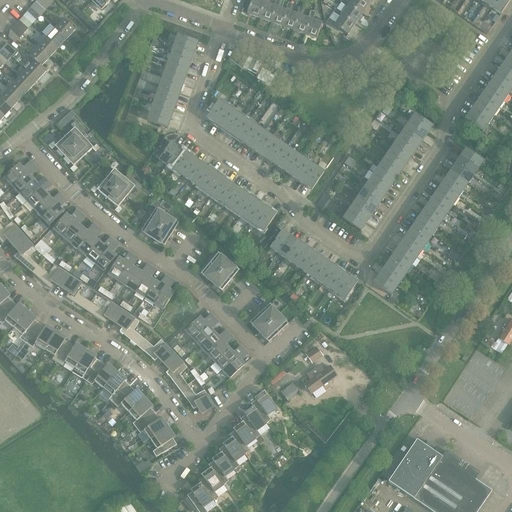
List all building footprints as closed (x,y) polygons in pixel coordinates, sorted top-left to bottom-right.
[(37,0),(34,3),(31,7),(40,15),(54,0),(37,0)] [(93,0),(92,1),(101,10),(110,0),(93,0)] [(251,0),(246,14),(258,18),(264,0),(262,0),(262,2),(257,0),(251,0)] [(264,0),(258,18),(269,22),(277,0),(275,0),(273,6),(266,3),(266,0),(264,0)] [(279,0),(277,0),(269,22),(281,26),(289,3),(288,3),(285,10),(278,7),(280,0),(279,0)] [(335,9),(334,10),(354,24),(361,14),(341,0),(340,2),(340,3),(336,9),(335,9)] [(341,0),(361,14),(368,4),(361,0),(350,0),(349,3),(344,0),(341,0)] [(487,0),(485,4),(493,9),(498,0),(487,0)] [(498,0),(493,9),(500,14),(510,0),(498,0)] [(289,3),(281,26),(292,31),(301,7),(299,7),(296,14),(289,11),(291,4),(289,3)] [(36,20),(40,15),(31,7),(27,11),(36,20)] [(72,11),(78,16),(81,13),(75,7),(72,11)] [(301,7),(292,31),(304,35),(312,12),(311,11),(308,19),(300,16),(303,8),(301,7)] [(328,19),(326,22),(333,27),(334,25),(347,35),(354,24),(334,10),(333,12),(328,19)] [(312,12),(304,35),(316,39),(321,23),(312,20),(314,12),(312,12)] [(78,16),(84,22),(88,18),(81,13),(78,16)] [(55,29),(66,39),(75,30),(64,19),(55,29)] [(18,20),(14,25),(24,33),(28,29),(21,22),(18,20)] [(483,23),(479,29),(487,35),(492,28),(483,22),(483,23)] [(20,38),(24,33),(14,25),(10,29),(20,38)] [(46,38),(58,48),(66,39),(55,29),(46,38)] [(178,35),(175,44),(195,51),(198,42),(178,35)] [(38,47),(49,57),(58,48),(46,38),(38,47)] [(2,48),(12,57),(16,52),(7,43),(2,48)] [(175,44),(172,52),(192,60),(195,51),(175,44)] [(29,56),(34,61),(41,67),(41,66),(49,57),(38,47),(29,56)] [(2,48),(0,50),(0,54),(7,61),(12,57),(2,48)] [(172,52),(169,61),(189,68),(192,60),(172,52)] [(500,68),(511,75),(511,64),(505,60),(500,68)] [(26,70),(37,80),(46,71),(41,66),(41,67),(34,61),(26,70)] [(169,61),(166,69),(186,77),(189,68),(169,61)] [(495,75),(511,86),(511,75),(500,68),(495,75)] [(166,69),(163,78),(183,85),(186,77),(166,69)] [(17,79),(29,90),(37,80),(26,70),(17,79)] [(490,83),(508,95),(511,88),(511,86),(495,75),(490,83)] [(163,78),(160,86),(180,94),(183,85),(163,78)] [(9,88),(20,99),(29,90),(17,79),(9,88)] [(485,90),(503,102),(508,95),(490,83),(485,90)] [(160,86),(157,95),(177,102),(180,94),(160,86)] [(0,97),(12,108),(20,99),(9,88),(0,97)] [(480,98),(498,110),(503,102),(485,90),(480,98)] [(157,95),(153,104),(174,111),(177,102),(157,95)] [(0,97),(0,113),(3,117),(12,108),(0,97)] [(475,105),(493,117),(498,110),(480,98),(475,105)] [(207,119),(214,124),(227,106),(219,101),(207,119)] [(153,104),(150,112),(171,119),(174,111),(153,104)] [(470,112),(487,125),(493,117),(475,105),(470,112)] [(227,106),(214,124),(222,129),(234,111),(227,106)] [(234,111),(222,129),(229,134),(241,116),(234,111)] [(168,128),(171,119),(150,112),(147,121),(168,128)] [(482,132),(487,125),(470,112),(464,120),(482,132)] [(409,122),(427,134),(432,126),(414,114),(409,122)] [(241,116),(229,134),(237,139),(249,121),(241,116)] [(65,117),(56,125),(60,130),(69,122),(65,117)] [(249,121),(237,139),(244,144),(256,127),(249,121)] [(73,129),(64,137),(74,147),(84,138),(83,138),(87,135),(74,122),(70,126),(73,129)] [(404,129),(422,141),(427,134),(409,122),(404,129)] [(256,127),(244,144),(252,149),(264,132),(256,127)] [(399,137),(416,149),(422,141),(404,129),(399,137)] [(264,132),(252,149),(259,154),(271,137),(264,132)] [(55,147),(64,157),(74,147),(64,137),(56,146),(52,142),(48,146),(51,150),(55,147)] [(271,137),(259,154),(266,159),(278,142),(271,137)] [(394,144),(411,156),(416,149),(399,137),(394,144)] [(74,147),(83,157),(92,149),(95,152),(99,148),(96,145),(93,148),(84,138),(74,147)] [(278,142),(266,159),(274,165),(286,147),(278,142)] [(159,160),(167,165),(179,148),(171,143),(159,160)] [(389,152),(406,164),(411,156),(394,144),(389,152)] [(359,145),(356,150),(361,153),(364,149),(359,145)] [(74,165),(83,157),(74,147),(64,157),(73,166),(70,169),(73,173),(77,169),(74,165)] [(286,147),(274,165),(281,170),(293,152),(286,147)] [(179,148),(167,165),(174,171),(186,153),(179,148)] [(461,156),(478,168),(484,161),(466,149),(461,156)] [(293,152),(281,170),(289,175),(301,157),(293,152)] [(384,159),(401,171),(406,164),(389,152),(384,159)] [(186,153),(174,171),(182,176),(194,158),(186,153)] [(455,164),(473,176),(478,168),(461,156),(455,164)] [(301,157),(289,175),(296,180),(308,162),(301,157)] [(348,157),(344,164),(350,169),(354,162),(348,157)] [(194,158),(182,176),(189,181),(201,163),(194,158)] [(379,166),(396,178),(401,171),(384,159),(379,166)] [(4,178),(12,186),(33,166),(30,161),(22,168),(19,164),(17,166),(14,162),(0,174),(0,178),(2,180),(4,178)] [(308,162),(296,180),(303,185),(316,167),(308,162)] [(113,171),(105,180),(115,188),(124,178),(114,169),(117,166),(113,163),(109,168),(113,171)] [(201,163),(189,181),(196,186),(209,168),(201,163)] [(450,171),(468,183),(473,176),(455,164),(450,171)] [(33,166),(12,186),(19,194),(34,180),(30,176),(37,170),(33,166)] [(374,174),(391,186),(396,178),(379,166),(374,174)] [(316,167),(303,185),(311,190),(323,172),(316,167)] [(209,168),(196,186),(204,191),(216,173),(209,168)] [(445,179),(463,191),(468,183),(450,171),(445,179)] [(216,173),(204,191),(211,196),(223,179),(216,173)] [(369,181),(386,193),(391,186),(374,174),(369,181)] [(124,178),(115,188),(126,197),(134,188),(137,191),(141,186),(137,183),(127,175),(124,178)] [(223,179),(211,196),(219,201),(231,184),(223,179)] [(440,186),(458,198),(463,191),(445,179),(440,186)] [(19,194),(15,198),(22,206),(26,202),(41,188),(34,180),(19,194)] [(97,190),(107,199),(115,188),(105,180),(97,189),(94,186),(90,191),(94,194),(97,190)] [(41,188),(26,202),(34,210),(48,196),(45,192),(52,186),(48,181),(41,188)] [(363,189),(381,201),(386,193),(369,181),(363,189)] [(231,184),(219,201),(226,206),(238,189),(231,184)] [(435,194),(453,206),(458,198),(440,186),(435,194)] [(118,206),(126,197),(115,188),(107,199),(117,207),(114,211),(118,214),(122,209),(118,206)] [(169,192),(168,194),(173,198),(174,196),(177,193),(172,189),(169,192)] [(238,189),(226,206),(233,211),(245,194),(238,189)] [(358,196),(376,208),(381,201),(363,189),(358,196)] [(48,196),(34,210),(41,218),(63,197),(59,193),(52,200),(48,196)] [(245,194),(233,211),(241,216),(253,199),(245,194)] [(430,201),(448,213),(453,206),(435,194),(430,201)] [(353,204),(371,216),(376,208),(358,196),(353,204)] [(63,197),(41,218),(38,220),(47,229),(51,226),(50,225),(63,212),(60,208),(67,201),(63,197)] [(253,199),(241,216),(248,222),(260,204),(253,199)] [(170,211),(172,206),(163,201),(160,206),(170,211)] [(425,208),(442,221),(448,213),(430,201),(425,208)] [(260,204),(248,222),(256,227),(268,209),(260,204)] [(348,211),(366,223),(371,216),(353,204),(348,211)] [(486,207),(481,215),(488,219),(489,217),(492,212),(486,207)] [(420,216),(437,228),(442,221),(425,208),(420,216)] [(155,209),(141,232),(164,246),(178,224),(155,209)] [(268,209),(256,227),(263,232),(275,214),(268,209)] [(53,229),(61,237),(81,213),(76,210),(70,218),(66,214),(53,229)] [(360,231),(366,223),(348,211),(343,219),(360,231)] [(81,213),(61,237),(70,243),(82,228),(79,225),(85,217),(81,213)] [(415,223),(432,235),(437,228),(420,216),(415,223)] [(7,240),(13,246),(23,236),(11,222),(3,229),(0,224),(0,241),(2,244),(7,240)] [(409,231),(427,243),(432,235),(415,223),(409,231)] [(82,228),(70,243),(78,250),(97,227),(93,224),(86,231),(82,228)] [(97,227),(78,250),(86,257),(99,242),(95,239),(102,231),(97,227)] [(50,231),(44,237),(47,239),(53,233),(50,231)] [(270,248),(277,254),(290,236),(282,231),(270,248)] [(404,238),(422,250),(427,243),(409,231),(404,238)] [(13,257),(32,273),(38,266),(28,257),(36,251),(33,248),(23,236),(13,246),(18,252),(13,257)] [(290,236),(277,254),(285,259),(297,241),(290,236)] [(99,242),(86,257),(95,264),(114,241),(109,237),(103,245),(99,242)] [(399,246),(417,258),(422,250),(404,238),(399,246)] [(38,243),(33,248),(36,251),(38,253),(42,256),(45,253),(47,254),(51,250),(40,241),(38,243)] [(114,241),(95,264),(103,271),(116,256),(112,252),(118,245),(114,241)] [(297,241),(285,259),(292,264),(304,246),(297,241)] [(304,246),(292,264),(300,269),(312,252),(304,246)] [(394,253),(412,265),(417,258),(399,246),(394,253)] [(108,275),(117,281),(133,255),(128,252),(123,261),(118,258),(108,275)] [(312,252),(300,269),(307,274),(319,257),(312,252)] [(218,253),(200,274),(221,292),(239,271),(218,253)] [(389,261),(407,273),(412,265),(394,253),(389,261)] [(133,255),(117,281),(126,287),(137,270),(132,267),(138,258),(133,255)] [(319,257),(307,274),(315,279),(327,262),(319,257)] [(83,273),(90,267),(85,261),(78,268),(83,273)] [(384,268),(402,280),(407,273),(389,261),(384,268)] [(327,262),(315,279),(322,284),(334,267),(327,262)] [(137,270),(126,287),(135,292),(151,267),(146,264),(141,272),(137,270)] [(54,284),(62,288),(69,276),(54,266),(48,274),(38,266),(32,273),(51,289),(54,284)] [(151,267),(135,292),(144,298),(155,281),(151,278),(156,270),(151,267)] [(334,267),(322,284),(329,290),(342,272),(334,267)] [(379,275),(397,288),(402,280),(384,268),(379,275)] [(342,272),(329,290),(337,295),(349,277),(342,272)] [(155,281),(144,298),(153,304),(169,279),(165,275),(159,284),(155,281)] [(391,295),(397,288),(379,275),(374,283),(391,295)] [(66,298),(85,311),(90,303),(80,295),(85,287),(69,276),(62,288),(69,293),(66,298)] [(349,277),(337,295),(345,300),(357,283),(349,277)] [(169,279),(153,304),(163,310),(174,293),(169,290),(174,282),(169,279)] [(0,314),(12,302),(8,298),(9,297),(10,296),(1,287),(0,288),(0,314)] [(98,291),(106,297),(109,293),(100,287),(98,291)] [(292,294),(290,298),(297,303),(299,299),(292,294)] [(108,319),(115,324),(123,312),(107,301),(101,310),(90,303),(85,311),(105,323),(108,319)] [(12,302),(0,314),(0,323),(2,325),(5,321),(13,328),(27,312),(17,304),(17,305),(16,306),(12,302)] [(249,323),(268,343),(288,324),(269,304),(249,323)] [(27,312),(13,328),(22,335),(19,339),(26,344),(39,324),(34,321),(36,320),(36,319),(27,312)] [(120,332),(137,346),(143,339),(133,331),(139,322),(123,312),(115,324),(122,328),(120,332)] [(185,331),(192,339),(214,318),(210,314),(203,321),(199,317),(185,331)] [(214,318),(192,339),(200,347),(214,333),(211,329),(218,323),(214,318)] [(511,321),(510,320),(495,344),(504,350),(507,345),(509,346),(511,340),(511,321)] [(39,324),(26,344),(32,349),(35,345),(44,350),(56,332),(45,326),(44,328),(39,324)] [(214,333),(200,347),(207,355),(229,334),(225,330),(218,337),(214,333)] [(56,332),(44,350),(54,356),(51,360),(57,363),(69,343),(64,340),(65,339),(66,339),(66,338),(56,332)] [(229,334),(207,355),(214,363),(229,349),(226,345),(233,338),(229,334)] [(485,336),(480,343),(489,349),(494,343),(485,336)] [(168,344),(173,349),(177,353),(180,350),(183,348),(174,338),(168,344)] [(157,358),(163,364),(174,354),(161,340),(153,347),(143,339),(137,346),(154,361),(157,358)] [(69,343),(57,363),(62,367),(65,363),(74,369),(86,350),(75,344),(75,345),(74,346),(69,343)] [(229,349),(214,363),(215,363),(211,366),(218,374),(222,370),(244,350),(240,346),(233,353),(229,349)] [(311,364),(322,357),(317,349),(306,356),(311,364)] [(86,350),(74,369),(84,374),(81,378),(86,382),(100,362),(94,358),(95,357),(96,357),(86,350)] [(244,350),(222,370),(229,379),(244,365),(240,361),(248,354),(244,350)] [(166,373),(180,391),(187,385),(179,375),(187,368),(174,354),(163,364),(169,370),(166,373)] [(100,362),(86,382),(91,385),(94,382),(103,389),(116,372),(107,364),(107,365),(106,367),(100,362)] [(281,367),(268,379),(274,385),(286,372),(281,367)] [(306,375),(310,381),(304,385),(311,394),(336,377),(329,367),(320,374),(319,372),(317,373),(314,369),(306,375)] [(103,389),(98,395),(107,402),(108,400),(113,404),(129,386),(124,381),(125,380),(126,380),(117,372),(103,389)] [(292,383),(281,392),(287,401),(299,393),(292,383)] [(201,415),(214,407),(204,391),(195,396),(187,385),(180,391),(193,409),(197,407),(201,415)] [(129,386),(113,404),(117,408),(121,405),(128,413),(144,398),(136,389),(135,390),(136,390),(134,391),(129,386)] [(255,400),(250,404),(253,407),(265,424),(271,420),(267,415),(276,409),(264,392),(265,391),(264,391),(254,398),(254,399),(255,400)] [(132,424),(136,429),(155,414),(150,408),(152,407),(152,408),(152,407),(144,398),(128,413),(136,421),(132,424)] [(245,416),(240,419),(242,422),(255,440),(260,436),(269,429),(265,424),(253,407),(243,414),(244,414),(245,416)] [(155,414),(136,429),(140,434),(144,431),(150,440),(168,428),(161,418),(160,418),(161,418),(159,419),(155,414)] [(234,431),(229,434),(231,438),(232,437),(244,455),(245,454),(247,453),(250,451),(246,446),(255,440),(242,422),(232,429),(233,430),(233,429),(234,431)] [(175,438),(168,428),(150,440),(156,449),(152,452),(156,457),(176,446),(172,439),(174,438),(175,438)] [(223,446),(218,450),(221,453),(234,470),(239,466),(235,461),(244,455),(232,437),(231,438),(222,444),(222,445),(223,446)] [(388,482),(432,511),(477,511),(491,491),(416,440),(410,449),(388,482)] [(284,441),(280,445),(285,451),(289,448),(284,441)] [(213,462),(208,465),(210,468),(223,486),(228,482),(225,477),(234,470),(221,453),(211,460),(212,460),(213,462)] [(202,477),(197,480),(199,484),(200,483),(212,501),(218,497),(214,492),(223,486),(210,468),(200,475),(201,476),(201,475),(202,477)] [(192,492),(187,496),(198,511),(206,511),(203,507),(212,501),(200,483),(199,484),(190,490),(190,491),(191,491),(192,492)] [(188,499),(183,502),(190,511),(195,508),(188,499)]
